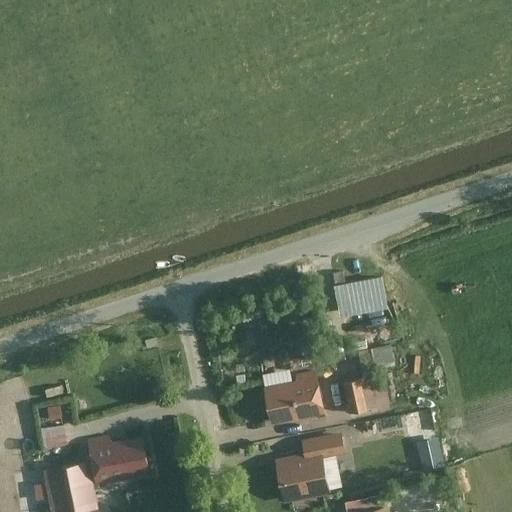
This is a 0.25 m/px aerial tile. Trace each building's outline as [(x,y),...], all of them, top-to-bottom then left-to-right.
[(372,345),(374,361),(393,359),(390,343),(372,345)] [(318,371),(262,382),(269,419),(291,415),(292,419),(327,412),(318,371)] [(365,376),(344,379),(349,411),(389,404),(385,378),(366,381),(365,376)] [(390,419),(358,426),(360,437),(392,430),(390,419)] [(63,421),(40,427),(45,448),(68,443),(63,421)] [(321,447),(322,454),(344,449),(340,429),(299,438),(302,451),(321,447)] [(149,468),(141,433),(86,446),(93,482),(149,468)] [(302,451),(274,456),(283,499),(330,490),(322,454),(321,447),(302,451)] [(88,457),(40,467),(49,511),(68,511),(99,505),(93,482),(88,457)] [(385,491),(344,498),(347,511),(357,509),(387,503),(385,491)] [(391,511),(390,503),(357,509),(357,511),(391,511)]
